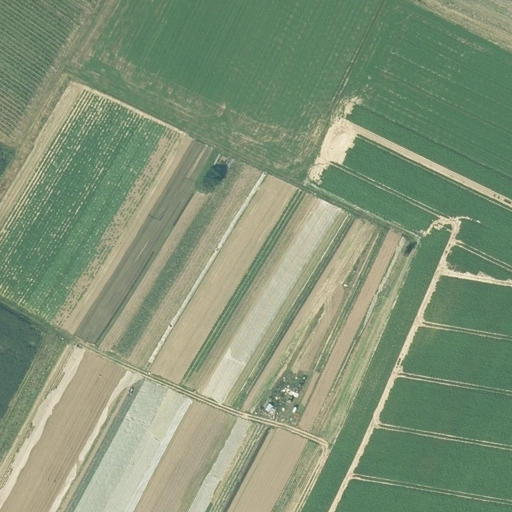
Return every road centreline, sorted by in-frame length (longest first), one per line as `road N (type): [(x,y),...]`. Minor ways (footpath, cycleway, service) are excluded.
road 1 (track): [(156,511),(395,272),(391,242),(298,187),(385,0)]
road 2 (track): [(434,511),(284,385)]
